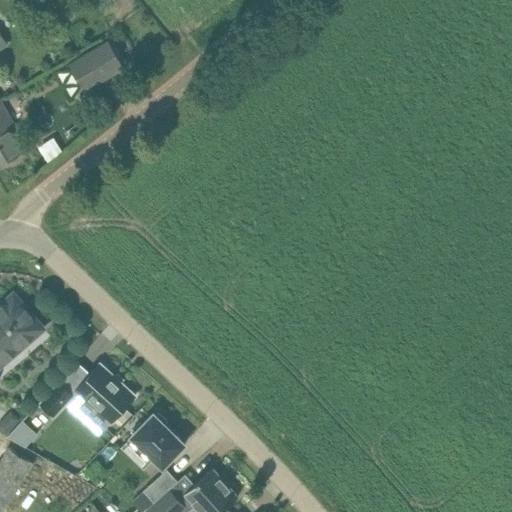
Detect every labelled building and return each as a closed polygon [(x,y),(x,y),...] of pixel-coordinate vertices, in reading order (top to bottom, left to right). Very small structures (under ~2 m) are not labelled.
[(0,30),(0,50),(9,45),(0,30)] [(125,67),(115,49),(109,39),(70,63),(83,85),(98,76),(101,81),(125,67)] [(0,164),(29,147),(0,98),(0,164)] [(53,136),(40,145),(49,160),(62,150),(53,136)] [(0,364),(43,327),(14,293),(0,305),(0,364)] [(77,386),(90,370),(77,359),(64,375),(77,386)] [(91,372),(76,389),(110,420),(111,421),(136,394),(100,362),(91,372)] [(59,382),(41,402),(54,414),(66,401),(73,394),(59,382)] [(132,435),(163,465),(186,442),(166,423),(168,420),(159,411),(156,414),(154,412),(143,423),(141,421),(132,430),(134,432),(132,435)] [(0,459),(0,511),(1,511),(2,511),(34,461),(8,446),(0,459)] [(185,504),(191,498),(203,511),(219,511),(239,495),(213,466),(185,492),(180,497),(170,487),(154,501),(147,508),(150,511),(179,511),(187,505),(185,504)] [(170,487),(178,479),(168,468),(144,489),(154,501),(170,487)]
